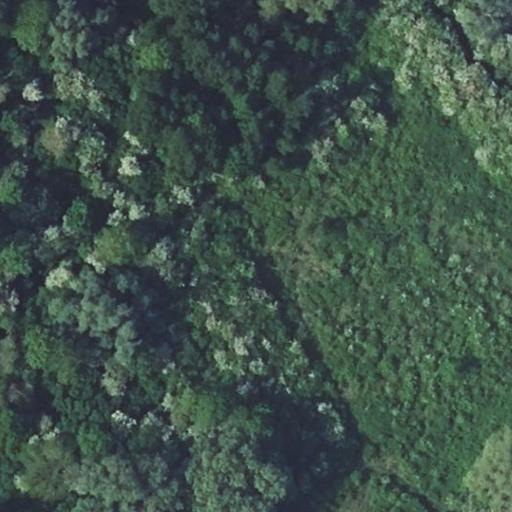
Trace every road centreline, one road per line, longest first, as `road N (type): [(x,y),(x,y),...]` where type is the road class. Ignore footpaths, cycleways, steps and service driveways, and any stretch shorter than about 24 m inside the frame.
road 1 (track): [(436,511),(395,484),(356,471),(317,477),(272,511)]
road 2 (track): [(424,0),(477,71),(511,101)]
